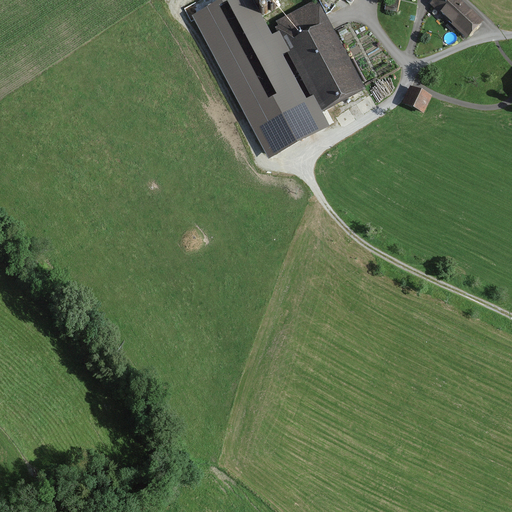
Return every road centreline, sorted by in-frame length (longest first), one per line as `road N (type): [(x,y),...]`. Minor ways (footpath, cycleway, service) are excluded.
road 1 (track): [(511,317),(385,257),(349,232),(311,182),(316,149),(388,106),(400,94),(406,66)]
road 2 (track): [(160,0),(271,141),(308,164)]
